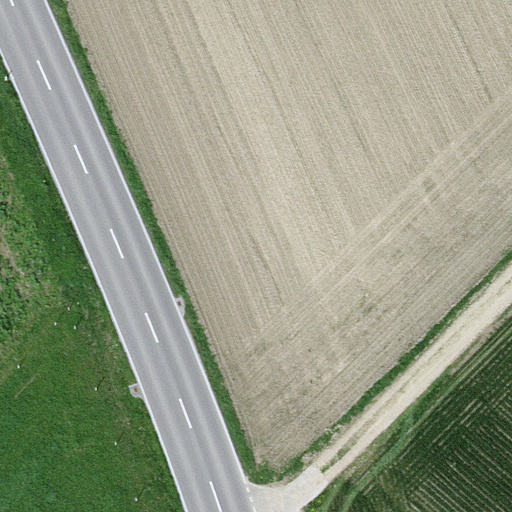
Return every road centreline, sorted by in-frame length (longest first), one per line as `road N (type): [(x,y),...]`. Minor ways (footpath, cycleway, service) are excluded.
road 1 (tertiary): [(223,511),(115,232),(13,0)]
road 2 (track): [(271,511),(511,275)]
